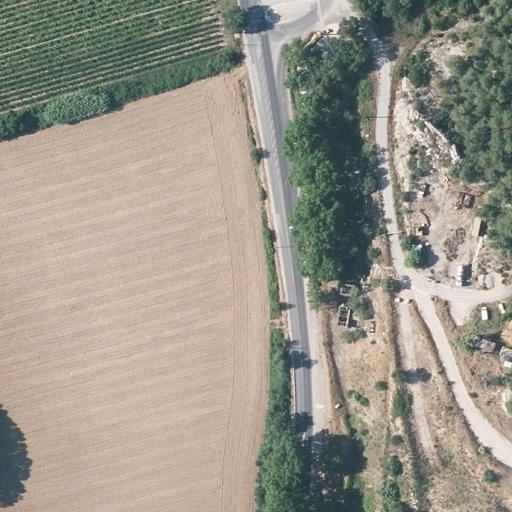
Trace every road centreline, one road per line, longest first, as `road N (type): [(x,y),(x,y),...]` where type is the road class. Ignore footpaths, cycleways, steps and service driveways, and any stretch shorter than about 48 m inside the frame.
road 1 (track): [(67,374),(269,314),(268,258),(235,75),(246,57),(260,53)]
road 2 (secondary): [(260,53),(301,348),(299,511)]
